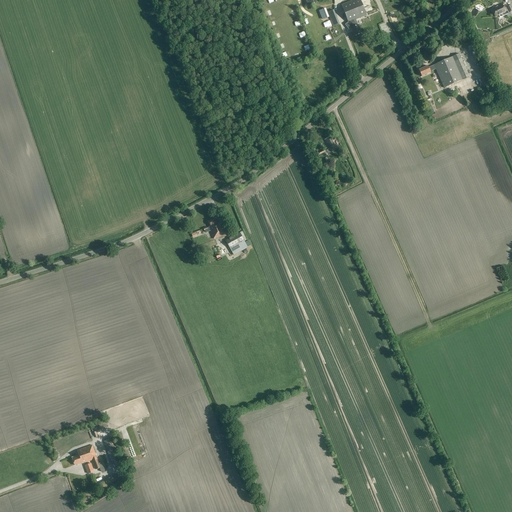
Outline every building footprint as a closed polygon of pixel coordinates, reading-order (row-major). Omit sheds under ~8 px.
[(349,23),(348,23),(345,25),(349,30),(353,29),(356,36),(362,33),(358,25),(356,20),(366,15),(359,0),(353,0),(341,5),(349,23)] [(480,7),(484,10),(488,5),(483,2),(480,7)] [(507,7),(504,9),(502,5),(492,10),(495,17),(504,12),(506,16),(507,16),(507,17),(508,18),(511,16),(510,12),(511,10),(511,8),(510,5),(506,7),(507,7)] [(329,12),(328,13),(331,22),(334,27),(339,25),(334,11),(329,12)] [(469,77),(459,54),(428,67),(428,66),(419,70),(422,76),(431,72),(430,71),(436,69),(444,88),(469,77)] [(481,69),(484,79),(489,77),(486,67),(481,69)] [(426,107),(430,115),(435,113),(431,104),(429,105),(423,93),(421,94),(427,107),(426,107)] [(330,137),(325,140),(331,152),(338,148),(335,143),(334,144),(330,137)] [(209,226),(209,227),(207,228),(207,227),(203,228),(204,231),(205,231),(206,233),(211,231),(214,239),(225,234),(221,222),(217,223),(215,218),(208,221),(210,226),(209,226)] [(244,242),(244,241),(240,233),(225,240),(234,256),(248,248),(244,242)] [(120,461),(113,439),(104,442),(112,464),(120,461)] [(79,455),(72,458),(75,465),(81,463),(81,464),(93,460),(94,463),(96,470),(100,469),(101,473),(105,471),(102,463),(99,464),(92,445),(77,450),(79,455)]
